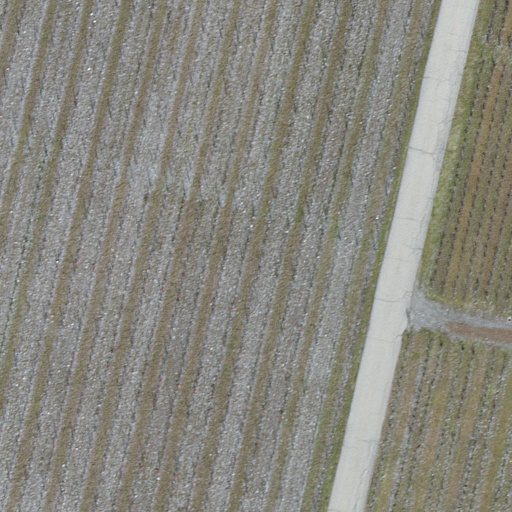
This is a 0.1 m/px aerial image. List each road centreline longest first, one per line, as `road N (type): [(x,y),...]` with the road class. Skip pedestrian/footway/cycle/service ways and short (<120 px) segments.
road 1 (track): [(345,511),(460,0)]
road 2 (track): [(391,311),(511,339)]
